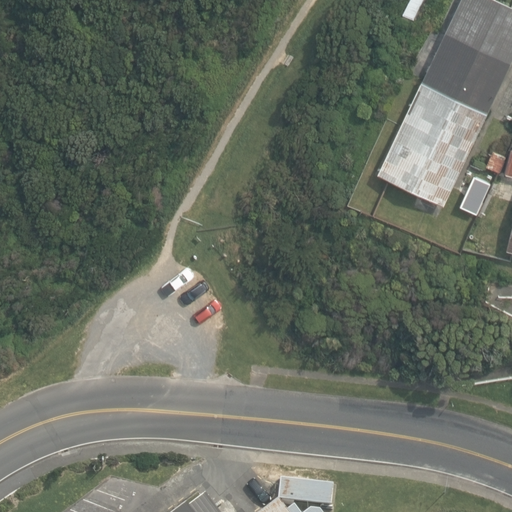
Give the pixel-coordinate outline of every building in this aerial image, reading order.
[(460,0),(379,173),(442,204),(511,58),(511,6),(498,0),(460,0)] [(428,0),(408,0),(402,12),(417,20),(428,0)] [(511,212),(503,248),(511,250),(511,145),(503,173),(511,174),(511,212)] [(486,165),(498,171),(506,156),(493,150),(486,165)] [(468,193),(481,199),(489,181),(476,175),(468,193)] [(278,498),(331,503),(333,484),(281,478),(278,498)] [(219,511),(206,494),(187,508),(185,506),(176,511),(219,511)] [(259,511),(321,511),(320,509),(311,508),(306,511),(299,511),(294,505),(287,510),(278,498),(259,511)]
